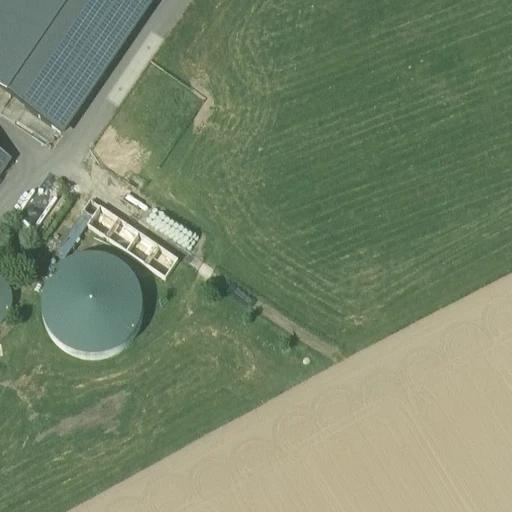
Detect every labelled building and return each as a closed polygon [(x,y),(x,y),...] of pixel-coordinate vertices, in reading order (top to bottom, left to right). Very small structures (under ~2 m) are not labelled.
[(0,0),(0,93),(62,135),(154,0),(0,0)] [(0,156),(0,177),(10,163),(0,156)] [(91,231),(166,283),(179,264),(105,212),(91,231)] [(115,353),(127,345),(136,333),(142,320),(144,306),(141,292),(135,279),(125,268),(113,261),(99,257),(84,257),(71,262),(59,270),(50,281),(44,294),(42,309),(45,323),(51,336),(61,346),(73,354),(87,358),(101,357),(115,353)] [(0,327),(1,327),(8,320),(12,311),(13,301),(10,291),(5,283),(0,279),(0,327)]
